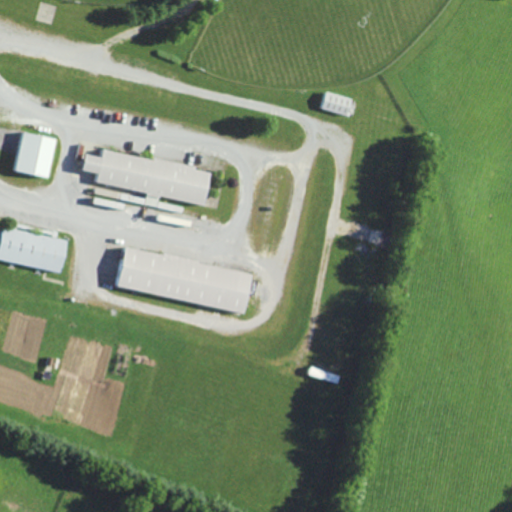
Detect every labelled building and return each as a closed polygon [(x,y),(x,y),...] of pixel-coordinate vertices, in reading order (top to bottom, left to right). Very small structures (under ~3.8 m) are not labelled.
[(350,99),(325,91),(320,108),(345,115),(350,99)] [(47,177),(54,138),(21,132),(14,171),(47,177)] [(204,205),(210,169),(101,150),(100,157),(83,154),(80,171),(96,173),(95,183),(146,192),(143,204),(156,206),(158,197),(204,205)] [(0,227),(0,260),(59,272),(66,240),(0,227)] [(115,287),(243,312),(251,272),(123,247),(115,287)]
